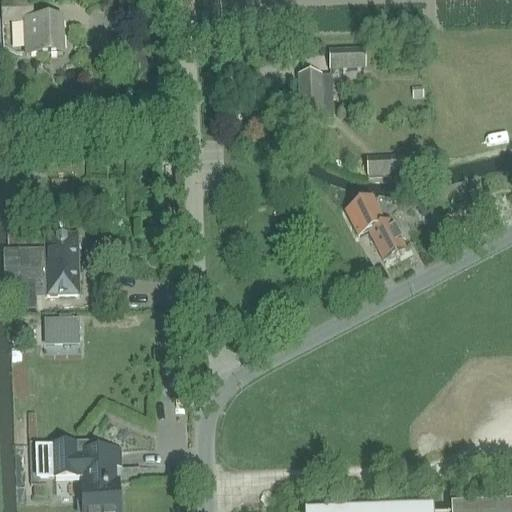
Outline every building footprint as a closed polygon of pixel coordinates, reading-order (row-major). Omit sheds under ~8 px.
[(37,22),(29,22),(29,5),(1,5),(1,25),(26,25),(27,39),(23,39),(24,53),(28,53),(28,58),(39,57),(62,56),(61,21),(37,22)] [(329,72),(365,71),(365,52),(329,53),(329,72)] [(300,123),(333,122),(331,78),(298,79),(300,123)] [(368,178),(404,177),(403,159),(367,160),(368,178)] [(371,201),(345,214),(358,239),(368,234),(383,263),(386,262),(390,264),(395,261),(396,257),(405,252),(390,223),(384,226),(371,201)] [(45,251),(8,252),(0,252),(1,285),(9,284),(46,283),(46,299),(79,298),(77,236),(44,237),(45,251)] [(45,324),(46,346),(77,345),(76,323),(45,324)] [(90,445),(52,447),(53,481),(83,479),(83,486),(81,486),(82,511),(118,511),(118,485),(115,485),(114,470),(119,470),(119,452),(90,453),(90,445)]
